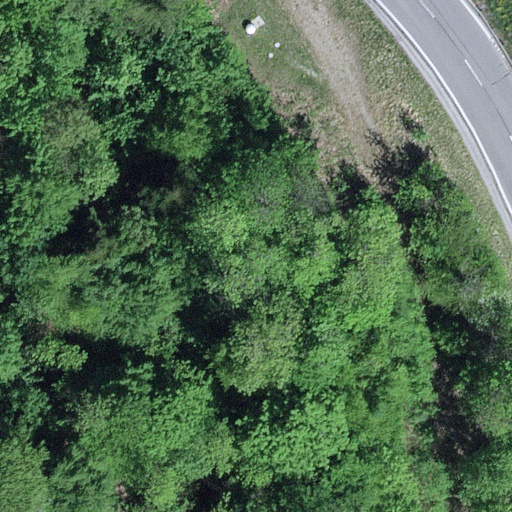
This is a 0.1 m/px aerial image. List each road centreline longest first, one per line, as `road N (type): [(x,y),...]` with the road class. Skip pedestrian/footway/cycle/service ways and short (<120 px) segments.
road 1 (track): [(461,511),(411,258),(345,89),(295,0)]
road 2 (track): [(92,491),(0,341)]
road 3 (primary): [(511,137),(420,0)]
